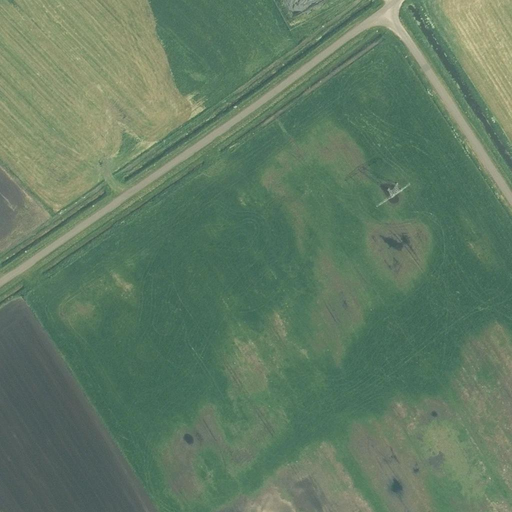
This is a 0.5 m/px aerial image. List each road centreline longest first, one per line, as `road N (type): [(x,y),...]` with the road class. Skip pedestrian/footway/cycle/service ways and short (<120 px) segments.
road 1 (unclassified): [(0,283),(385,9)]
road 2 (unclassified): [(511,201),(385,9)]
